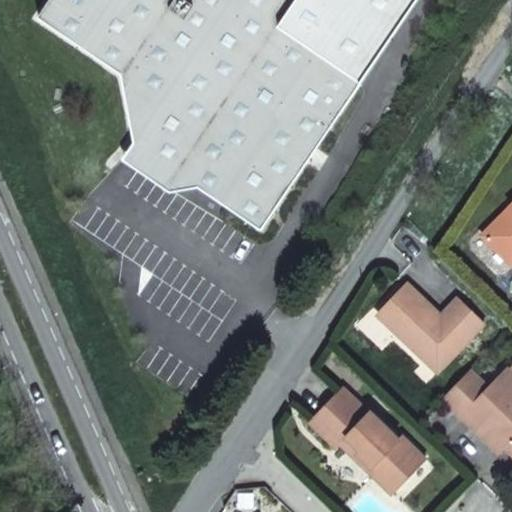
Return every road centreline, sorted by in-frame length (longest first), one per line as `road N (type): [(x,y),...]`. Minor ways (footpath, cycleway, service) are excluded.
road 1 (residential): [(240,437),(487,64)]
road 2 (tertiary): [(112,511),(0,261)]
